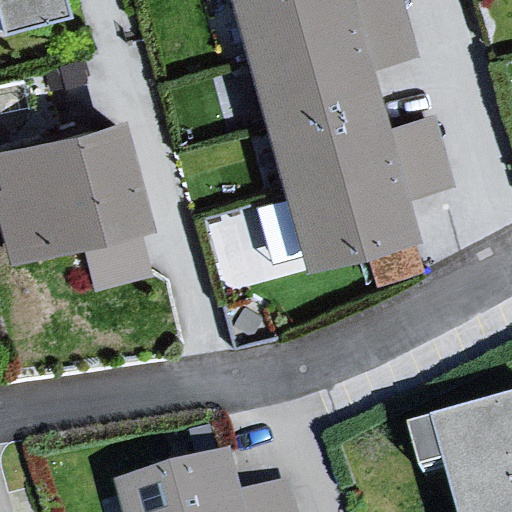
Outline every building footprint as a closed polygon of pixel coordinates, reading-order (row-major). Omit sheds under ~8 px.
[(63,0),(0,0),(0,20),(64,3),(63,0)] [(231,0),(303,259),(419,227),(411,197),(455,185),(434,108),(385,121),(369,64),(410,53),(395,0),(231,0)] [(120,112),(0,143),(0,231),(7,256),(79,237),(135,222),(148,218),(120,112)] [(135,222),(79,237),(94,288),(150,274),(135,222)] [(405,244),(377,252),(385,278),(413,269),(405,244)] [(511,511),(511,399),(413,427),(425,470),(448,464),(461,511),(511,511)] [(232,449),(114,482),(122,511),(250,511),(244,491),(232,449)] [(296,511),(288,479),(244,491),(250,511),(296,511)]
